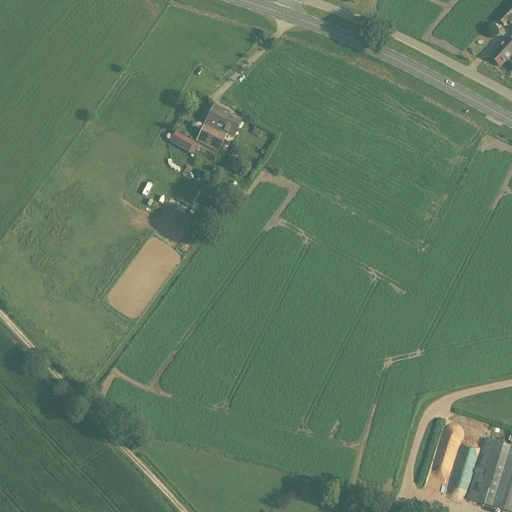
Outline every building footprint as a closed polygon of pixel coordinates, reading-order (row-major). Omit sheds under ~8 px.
[(511,6),(498,22),(503,26),(507,22),(511,25),(511,23),(511,6)] [(503,45),(490,58),(500,67),(511,54),(511,36),(509,40),(507,38),(502,44),(503,45)] [(230,114),(214,106),(204,125),(196,141),(218,153),(226,135),(221,132),(221,131),(233,137),(240,122),(229,116),(230,114)] [(174,132),(169,143),(192,154),(197,143),(174,132)] [(203,192),(224,204),(230,193),(209,181),(203,192)] [(467,500),(508,511),(511,511),(511,447),(485,440),(467,500)]
